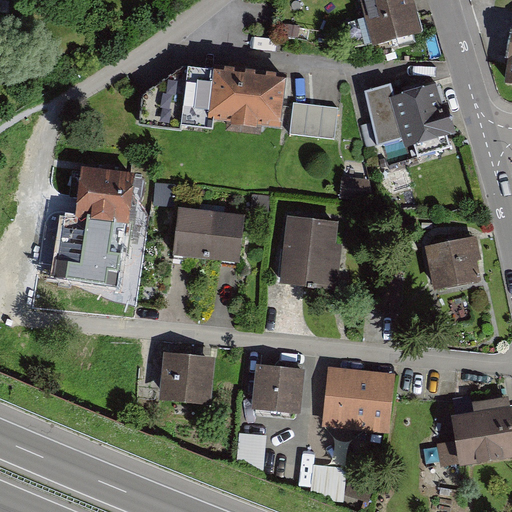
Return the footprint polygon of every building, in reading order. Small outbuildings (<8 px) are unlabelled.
[(407,0),(355,0),(370,50),(418,35),(407,0)] [(511,30),(505,29),(500,62),(507,63),(502,87),(511,88),(511,30)] [(281,79),(207,73),(203,124),(277,131),(281,79)] [(438,85),(390,100),(406,151),(454,136),(438,85)] [(387,88),(362,96),(378,149),(403,141),(390,100),(387,88)] [(341,109),(297,106),(295,138),(338,141),(341,109)] [(129,175),(74,170),(69,222),(124,227),(129,175)] [(373,182),(345,180),(343,202),(372,204),(373,182)] [(241,218),(175,212),(171,260),(236,266),(241,218)] [(337,224),(285,220),(279,286),(337,292),(341,248),(335,247),(337,224)] [(479,238),(425,249),(434,293),(487,283),(479,238)] [(121,259),(97,270),(106,291),(130,281),(121,259)] [(150,342),(109,338),(105,383),(146,386),(150,342)] [(214,359),(163,355),(159,406),(210,410),(214,359)] [(304,373),(257,369),(252,411),(299,416),(304,373)] [(397,376),(329,370),(323,432),(392,438),(397,376)] [(511,422),(510,410),(449,420),(457,468),(511,459),(511,422)] [(314,501),(346,501),(346,469),(315,469),(314,501)]
